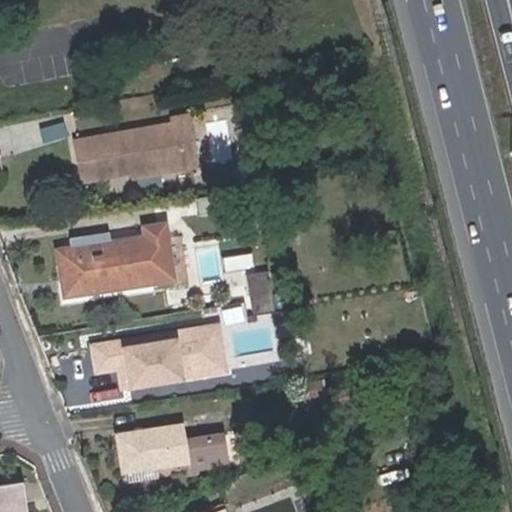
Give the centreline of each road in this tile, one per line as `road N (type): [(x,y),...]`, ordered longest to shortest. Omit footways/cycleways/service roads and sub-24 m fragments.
road 1 (motorway): [(414,0),(511,363)]
road 2 (motorway): [(443,0),(511,268)]
road 3 (residential): [(43,414),(0,299)]
